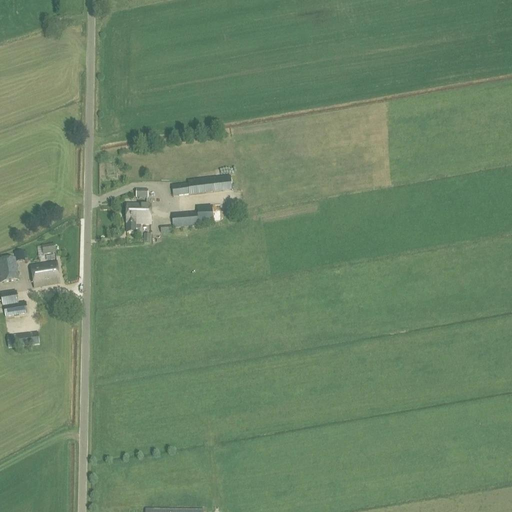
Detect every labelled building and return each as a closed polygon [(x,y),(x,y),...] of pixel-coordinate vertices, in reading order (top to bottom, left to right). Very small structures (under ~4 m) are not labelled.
[(224,192),(222,177),(188,181),(188,184),(172,186),(173,197),(189,195),(190,196),(224,192)] [(148,190),(136,190),(136,198),(148,199),(148,190)] [(150,226),(151,218),(151,208),(151,205),(127,205),(127,208),(127,217),(126,225),(126,234),(136,234),(136,230),(140,230),(140,226),(150,226)] [(197,207),(197,212),(172,214),(173,229),(199,226),(198,222),(213,221),(212,206),(197,207)] [(53,245),(42,247),(43,255),(55,253),(53,245)] [(2,255),(3,261),(15,259),(16,263),(25,261),(23,251),(2,255)] [(15,259),(3,261),(0,261),(0,281),(0,284),(18,281),(16,263),(15,259)] [(56,263),(31,267),(34,289),(60,285),(56,263)] [(16,292),(0,294),(2,307),(4,307),(5,317),(28,314),(26,302),(18,303),(16,292)] [(38,333),(7,336),(8,349),(40,345),(38,333)]
